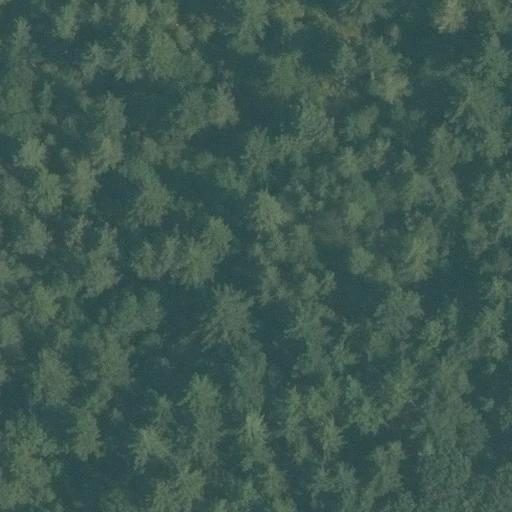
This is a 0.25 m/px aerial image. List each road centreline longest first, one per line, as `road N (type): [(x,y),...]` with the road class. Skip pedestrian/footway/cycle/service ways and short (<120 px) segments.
road 1 (track): [(511,236),(0,434)]
road 2 (track): [(179,0),(0,53)]
